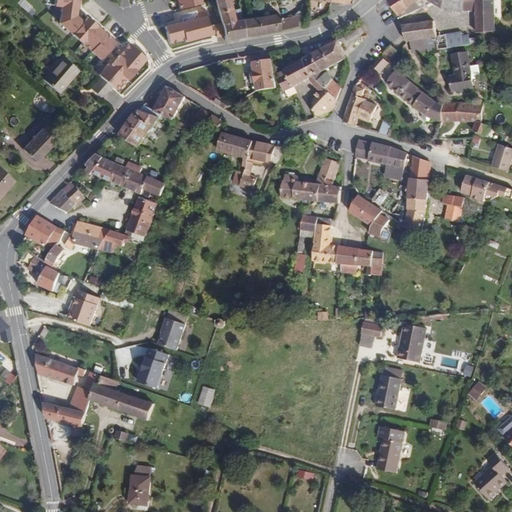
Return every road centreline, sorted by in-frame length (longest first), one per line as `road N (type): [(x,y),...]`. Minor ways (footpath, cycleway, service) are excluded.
road 1 (secondary): [(6,253),(53,511)]
road 2 (secondary): [(166,68),(314,32),(359,8)]
road 3 (residential): [(162,70),(257,136),(335,125)]
road 4 (secondary): [(36,203),(162,70)]
road 5 (unknown): [(16,310),(130,341),(157,320)]
road 6 (residential): [(335,125),(352,70),(380,31),(359,8)]
